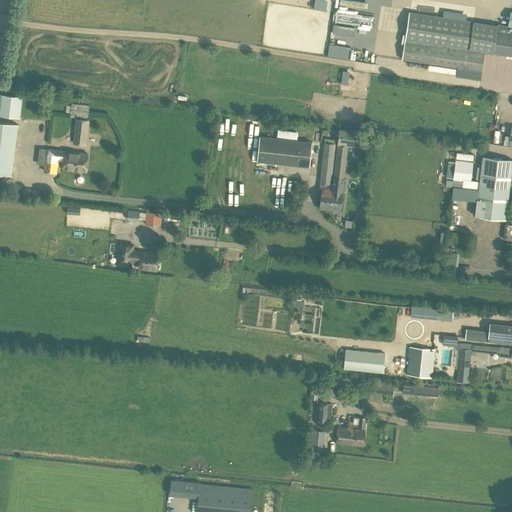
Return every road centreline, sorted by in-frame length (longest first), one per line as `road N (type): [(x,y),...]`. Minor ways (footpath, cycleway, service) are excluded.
road 1 (unknown): [(0,16),(184,30),(511,81)]
road 2 (residential): [(511,276),(347,259),(329,224),(100,199),(39,179)]
